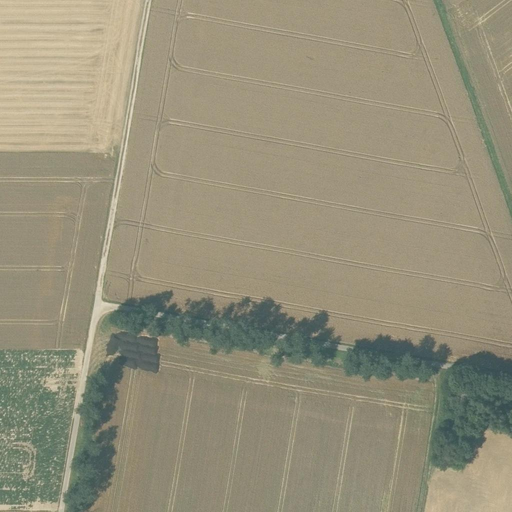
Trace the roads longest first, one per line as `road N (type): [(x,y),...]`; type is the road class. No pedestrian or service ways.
road 1 (track): [(95,305),(511,378)]
road 2 (track): [(148,0),(95,305)]
road 3 (track): [(511,210),(435,0)]
road 4 (track): [(95,305),(60,511)]
road 5 (track): [(418,511),(445,366)]
